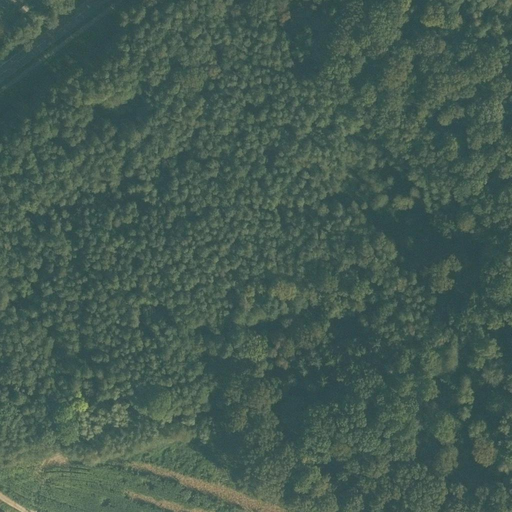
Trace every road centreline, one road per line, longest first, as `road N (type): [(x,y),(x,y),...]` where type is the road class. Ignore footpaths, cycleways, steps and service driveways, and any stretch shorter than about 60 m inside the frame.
road 1 (track): [(511,207),(198,405),(137,404),(0,454)]
road 2 (secondary): [(0,75),(99,0)]
